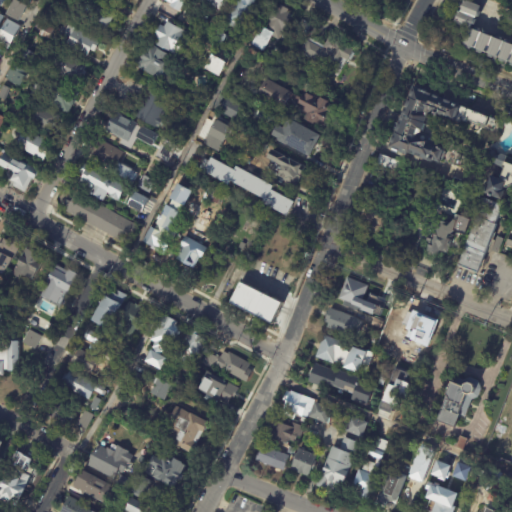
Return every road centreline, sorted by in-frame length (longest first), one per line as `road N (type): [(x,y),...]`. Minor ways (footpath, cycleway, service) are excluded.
road 1 (residential): [(199,511),(281,356),(399,45)]
road 2 (residential): [(281,356),(0,202)]
road 3 (residential): [(32,220),(146,0)]
road 4 (tertiary): [(511,90),(399,45),(315,0)]
road 5 (residential): [(511,319),(321,249)]
road 6 (residential): [(16,424),(103,258)]
